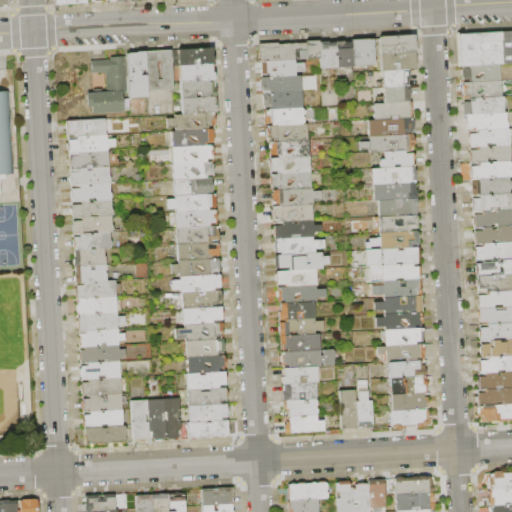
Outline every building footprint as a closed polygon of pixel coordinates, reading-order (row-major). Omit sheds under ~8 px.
[(502,31),(511,30),(511,63),(503,64),(502,31)] [(456,33),(479,33),(502,31),(503,64),(458,66),(456,33)] [(378,36),(412,34),(413,53),(379,55),(378,36)] [(351,39),(373,39),(374,66),(352,67),(351,46),(351,39)] [(257,44),(311,40),(312,57),(258,60),(257,44)] [(210,41),(211,57),(177,58),(176,43),(210,41)] [(123,47),(142,46),(145,90),(126,91),(123,47)] [(142,47),(169,46),(172,88),(145,90),(142,47)] [(318,47),(334,46),(334,67),(318,68),(318,47)] [(334,46),(351,46),(352,67),(334,67),(334,46)] [(379,55),(413,53),(414,68),(380,70),(379,55)] [(88,58),(107,58),(107,55),(122,55),(125,92),(121,92),(121,109),(89,111),(89,103),(85,104),(84,89),(104,88),(104,70),(88,71),(88,58)] [(177,60),(212,58),(213,74),(178,75),(177,60)] [(258,60),(299,58),(300,74),(259,76),(258,60)] [(460,66),(499,64),(499,81),(461,82),(460,66)] [(414,68),(415,84),(381,86),(380,70),(414,68)] [(213,74),(214,90),(179,92),(178,75),(213,74)] [(259,76),(300,76),(300,91),(259,92),(259,76)] [(499,81),(500,97),(462,99),(461,82),(499,81)] [(381,86),(409,85),(409,101),(382,103),(381,86)] [(179,92),(214,90),(214,107),(180,109),(179,92)] [(0,91),(9,91),(13,173),(4,173),(4,178),(0,178),(0,91)] [(261,92),(300,91),(301,108),(261,110),(261,92)] [(462,99),(500,97),(503,97),(504,113),(463,115),(462,99)] [(372,104),(409,101),(411,117),(373,120),(372,104)] [(261,110),(302,108),(303,123),(262,124),(261,110)] [(165,115),(214,113),(214,126),(206,126),(166,128),(165,115)] [(463,115),(505,113),(506,128),(464,131),(463,115)] [(63,116),(102,115),(102,132),(69,133),(64,133),(63,116)] [(367,120),(412,118),(413,133),(368,136),(367,120)] [(266,125),(305,124),(305,140),(267,141),(266,125)] [(166,128),(206,126),(207,141),(166,144),(166,128)] [(467,131),(508,128),(509,144),(468,147),(467,131)] [(69,133),(102,132),(103,147),(69,147),(69,133)] [(368,136),(413,133),(414,133),(415,150),(370,153),(368,136)] [(267,141),(306,140),(307,156),(267,157),(267,141)] [(166,144),(207,141),(209,141),(210,158),(167,160),(166,144)] [(509,144),(510,162),(468,164),(468,147),(509,144)] [(69,147),(105,147),(106,163),(69,164),(69,147)] [(370,153),(413,150),(414,166),(370,168),(370,153)] [(267,157),(307,156),(307,172),(267,173),(267,157)] [(171,161),(212,159),(212,176),(172,178),(171,161)] [(468,164),(510,162),(511,177),(469,179),(468,164)] [(106,163),(107,180),(69,182),(68,166),(106,163)] [(370,168),(414,166),(415,182),(371,185),(370,168)] [(267,173),(307,172),(309,172),(310,188),(268,189),(267,173)] [(172,178),(212,176),(213,191),(172,193),(172,178)] [(469,179),(511,177),(511,192),(470,194),(469,179)] [(69,182),(107,180),(108,195),(70,198),(69,182)] [(371,185),(415,182),(415,199),(375,201),(372,202),(371,185)] [(310,188),(310,204),(272,206),(271,190),(310,188)] [(511,192),(511,209),(471,211),(470,194),(511,192)] [(166,195),(216,193),(217,206),(213,207),(173,209),(166,209),(166,195)] [(70,198),(108,195),(109,211),(71,214),(70,198)] [(375,201),(415,199),(416,214),(376,216),(375,201)] [(272,206),(310,204),(311,221),(273,223),(272,206)] [(173,209),(213,207),(214,224),(174,225),(173,209)] [(471,211),(511,209),(511,225),(472,227),(471,211)] [(71,214),(109,211),(110,227),(72,229),(71,214)] [(376,216),(416,214),(417,231),(377,233),(376,216)] [(311,221),(312,237),(274,239),(273,223),(311,221)] [(174,225),(214,224),(215,239),(174,241),(174,225)] [(511,225),(511,242),(473,244),(472,227),(511,225)] [(72,229),(108,228),(109,244),(73,246),(72,229)] [(377,233),(417,231),(418,247),(378,249),(377,233)] [(274,239),(312,237),(313,254),(275,256),(274,239)] [(174,241),(215,239),(216,255),(175,257),(174,241)] [(473,244),(511,242),(511,259),(474,261),(473,244)] [(73,246),(102,244),(103,261),(74,262),(73,246)] [(378,249),(418,247),(419,263),(378,265),(378,249)] [(275,256),(313,254),(314,270),(276,272),(275,256)] [(175,257),(216,255),(217,270),(176,272),(175,257)] [(474,261),(511,259),(511,274),(474,276),(474,261)] [(74,262),(103,261),(103,278),(74,279),(74,262)] [(378,265),(419,263),(419,280),(379,282),(378,265)] [(176,272),(217,270),(218,288),(180,289),(176,290),(176,272)] [(276,272),(314,270),(315,285),(276,287),(276,272)] [(511,274),(511,290),(475,292),(474,276),(511,274)] [(74,279),(113,278),(113,295),(75,296),(74,279)] [(379,282),(419,280),(420,296),(380,298),(379,282)] [(276,287),(315,285),(316,301),(312,302),(277,304),(276,287)] [(180,289),(218,288),(219,303),(180,305),(180,289)] [(511,290),(511,307),(475,308),(475,292),(511,290)] [(75,296),(115,295),(116,310),(75,311),(75,296)] [(380,298),(420,296),(421,312),(381,314),(380,298)] [(277,304),(312,302),(313,318),(278,320),(277,304)] [(180,305),(219,303),(219,319),(181,321),(180,305)] [(475,308),(511,307),(511,322),(476,323),(475,308)] [(75,311),(116,310),(116,326),(76,327),(75,311)] [(381,314),(421,312),(422,328),(382,330),(381,314)] [(278,320),(313,318),(314,334),(279,336),(278,320)] [(181,321),(219,319),(221,319),(221,335),(184,336),(182,336),(181,321)] [(511,322),(511,339),(480,342),(479,324),(511,322)] [(116,326),(117,342),(78,344),(76,329),(116,326)] [(382,330),(422,328),(423,344),(382,346),(382,330)] [(279,336),(317,334),(318,350),(280,352),(279,336)] [(221,335),(222,352),(185,354),(184,336),(221,335)] [(480,342),(511,339),(511,356),(481,359),(480,342)] [(78,344),(117,342),(118,357),(79,360),(78,344)] [(382,346),(423,344),(423,361),(383,363),(382,346)] [(280,352),(318,350),(319,367),(281,369),(280,352)] [(185,354),(222,352),(223,368),(185,369),(185,354)] [(511,356),(511,371),(482,374),(481,359),(511,356)] [(118,357),(119,374),(80,377),(79,360),(118,357)] [(383,363),(423,362),(423,377),(384,379),(383,363)] [(281,369),(316,367),(317,382),(314,382),(282,384),(281,369)] [(223,368),(223,383),(186,385),(185,369),(223,368)] [(511,371),(511,387),(479,391),(477,376),(511,371)] [(119,374),(121,391),(81,394),(80,377),(119,374)] [(384,379),(423,377),(424,393),(384,395),(384,379)] [(282,384),(314,382),(315,399),(283,401),(282,384)] [(185,386),(223,383),(224,399),(186,402),(185,386)] [(479,391),(511,389),(511,404),(479,406),(479,391)] [(337,392),(353,391),(355,429),(339,430),(337,392)] [(81,394),(119,392),(120,408),(82,410),(81,394)] [(160,395),(177,393),(180,433),(163,434),(160,395)] [(386,395),(425,394),(425,411),(388,412),(386,412),(386,395)] [(143,396),(160,395),(163,434),(147,435),(143,396)] [(128,397),(143,396),(147,435),(131,437),(128,397)] [(224,399),(225,416),(187,419),(186,402),(224,399)] [(283,401),(315,399),(316,414),(284,416),(283,401)] [(354,401),(370,401),(371,428),(355,429),(354,401)] [(479,406),(511,404),(511,420),(480,422),(479,406)] [(120,408),(121,424),(83,426),(82,410),(120,408)] [(388,412),(425,411),(425,426),(389,427),(388,412)] [(284,416),(316,414),(317,434),(285,436),(284,416)] [(187,419),(225,416),(227,435),(189,438),(187,419)] [(83,426),(121,424),(122,440),(84,442),(83,426)] [(511,470),(511,485),(488,487),(486,472),(511,470)] [(393,480),(427,478),(428,490),(394,492),(393,480)] [(334,511),(333,481),(349,480),(350,486),(350,511),(334,511)] [(326,497),(316,498),(286,499),(285,484),(325,482),(326,497)] [(382,482),(384,507),(368,508),(367,483),(382,482)] [(350,511),(350,486),(367,485),(367,511),(350,511)] [(488,487),(511,485),(511,501),(489,503),(488,487)] [(199,489),(230,487),(231,502),(201,504),(199,489)] [(428,490),(429,507),(395,510),(394,492),(428,490)] [(165,511),(165,493),(181,492),(181,511),(165,511)] [(151,511),(150,494),(165,493),(165,511),(151,511)] [(83,496),(113,494),(113,508),(84,510),(83,496)] [(134,511),(134,494),(150,494),(151,511),(134,511)] [(35,498),(36,511),(14,511),(13,500),(35,498)] [(316,511),(286,511),(286,499),(316,498),(316,511)] [(0,511),(0,500),(13,500),(14,511),(0,511)] [(511,501),(511,511),(489,511),(489,503),(511,501)] [(201,511),(201,504),(231,502),(231,511),(201,511)]
